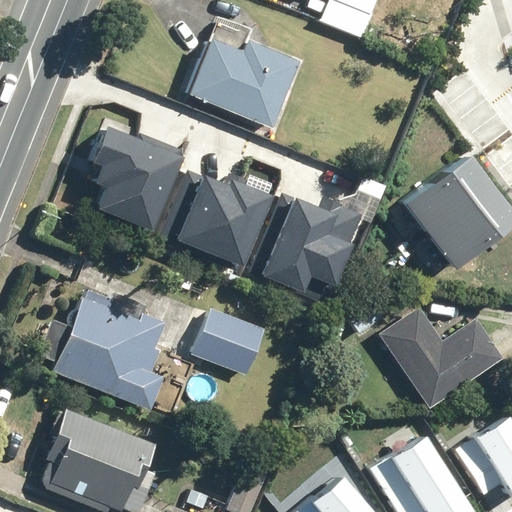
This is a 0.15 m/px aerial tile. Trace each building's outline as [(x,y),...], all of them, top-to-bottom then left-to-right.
[(336,0),(370,13),(375,0),(336,0)] [(183,91),(275,129),(303,61),(243,37),(239,47),(206,33),(183,91)] [(511,98),(500,81),(462,108),(511,177),(511,98)] [(68,205),(141,234),(173,157),(99,127),(68,205)] [(511,206),(469,151),(398,205),(444,266),(511,214),(511,206)] [(155,240),(229,269),(257,201),(183,172),(155,240)] [(282,197),(246,285),(310,310),(345,222),(282,197)] [(107,296),(85,288),(72,324),(52,317),(38,355),(53,361),(50,372),(152,409),(164,376),(152,372),(161,347),(156,345),(163,325),(104,304),(107,296)] [(416,302),(375,329),(427,406),(503,355),(476,316),(441,339),(416,302)] [(266,327),(211,307),(193,354),(248,375),(266,327)] [(159,432),(67,394),(62,407),(59,405),(49,430),(53,431),(43,455),(48,457),(38,483),(104,510),(107,502),(131,511),(137,511),(155,469),(145,465),(159,432)] [(511,490),(511,431),(498,410),(463,434),(466,438),(453,447),(479,486),(493,477),(505,495),(511,490)] [(466,511),(468,511),(414,431),(364,464),(396,511),(466,511)] [(245,454),(223,504),(239,511),(248,511),(270,465),(245,454)] [(367,511),(331,469),(297,499),(287,507),(291,511),(367,511)]
